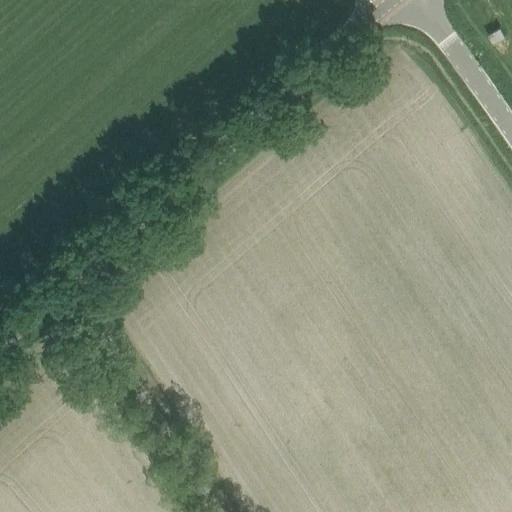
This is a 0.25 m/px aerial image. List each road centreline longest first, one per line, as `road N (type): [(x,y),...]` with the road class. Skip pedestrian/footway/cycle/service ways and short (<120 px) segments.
road 1 (tertiary): [(62,287),(394,0)]
road 2 (unclassified): [(209,511),(62,287)]
road 3 (unclassified): [(511,122),(424,0)]
